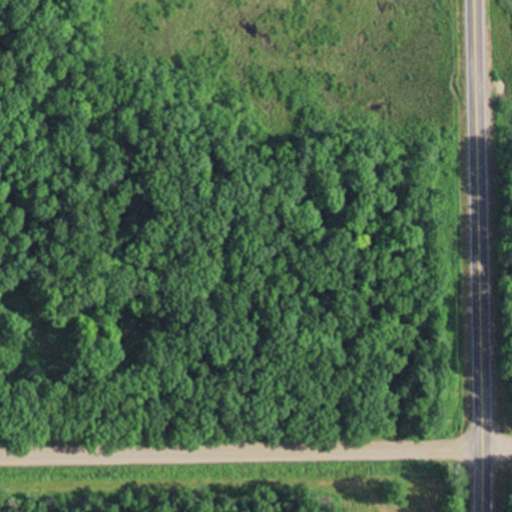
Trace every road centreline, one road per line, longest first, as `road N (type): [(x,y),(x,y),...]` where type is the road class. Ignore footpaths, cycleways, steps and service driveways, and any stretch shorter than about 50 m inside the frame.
road 1 (secondary): [(483,511),(474,0)]
road 2 (residential): [(0,449),(511,447)]
